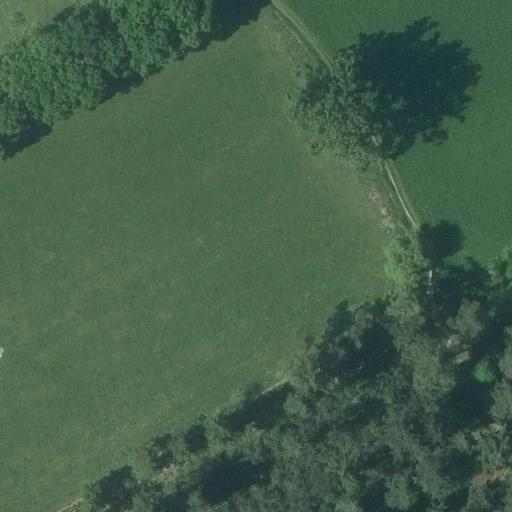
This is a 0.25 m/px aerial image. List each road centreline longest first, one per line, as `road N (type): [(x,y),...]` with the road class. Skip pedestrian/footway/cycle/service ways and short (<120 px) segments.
road 1 (track): [(511,435),(353,109),(279,0)]
road 2 (track): [(0,106),(192,0)]
